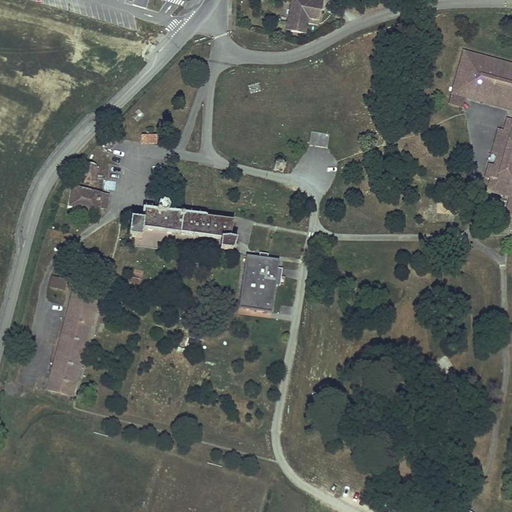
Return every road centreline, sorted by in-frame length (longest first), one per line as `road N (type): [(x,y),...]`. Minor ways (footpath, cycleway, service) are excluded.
road 1 (residential): [(211,0),(55,171),(36,207),(0,343)]
road 2 (unknown): [(171,147),(143,164),(113,212),(51,262),(28,378)]
road 3 (unknown): [(313,223),(410,235),(457,226),(478,189),(480,114)]
road 4 (unknown): [(219,36),(171,147)]
